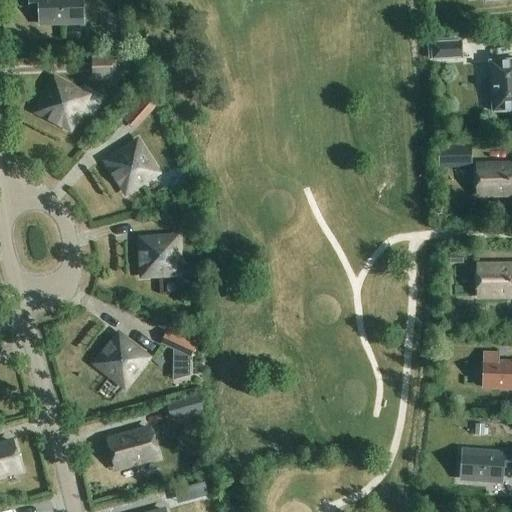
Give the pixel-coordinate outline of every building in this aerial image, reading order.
[(82,23),(81,0),(29,0),(30,10),(39,10),(40,24),(82,23)] [(430,43),(431,62),(462,60),(461,41),(430,43)] [(118,59),(93,60),(94,76),(118,75),(118,59)] [(511,60),(490,62),(493,112),(511,110),(511,60)] [(453,70),(460,127),(494,123),(487,66),(453,70)] [(86,96),(54,80),(37,112),(69,129),(86,96)] [(113,109),(93,130),(104,140),(124,118),(113,109)] [(106,162),(125,193),(156,173),(137,142),(106,162)] [(438,168),(471,167),(471,145),(438,146),(438,168)] [(511,194),(511,164),(477,166),(477,195),(511,194)] [(140,239),(142,276),(178,274),(176,238),(140,239)] [(462,253),(448,253),(448,265),(462,264),(462,253)] [(511,295),(511,266),(478,267),(479,296),(511,295)] [(118,336),(95,364),(124,387),(146,358),(118,336)] [(484,361),(483,388),(511,388),(511,362),(498,362),(498,354),(484,354),(484,361)] [(167,405),(171,422),(204,413),(199,396),(167,405)] [(149,429),(107,440),(115,469),(156,457),(149,429)] [(0,475),(19,470),(11,442),(0,444),(0,475)] [(461,479),(501,482),(502,468),(511,469),(511,460),(511,454),(463,451),(461,479)]
